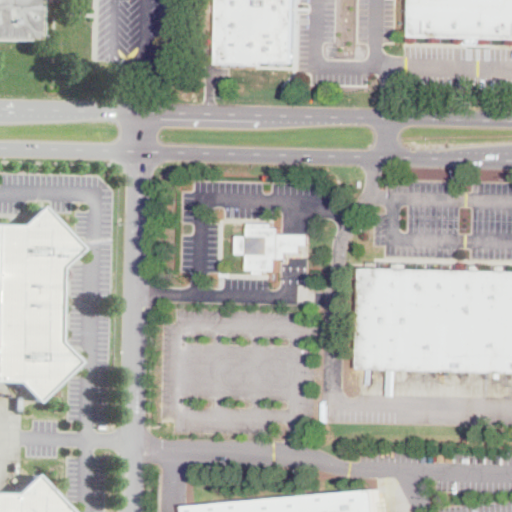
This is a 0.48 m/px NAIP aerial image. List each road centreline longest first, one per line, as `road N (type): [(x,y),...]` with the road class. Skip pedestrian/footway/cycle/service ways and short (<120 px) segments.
road 1 (primary): [(0,147),(511,160)]
road 2 (primary): [(511,119),(0,107)]
road 3 (residential): [(130,511),(135,151)]
